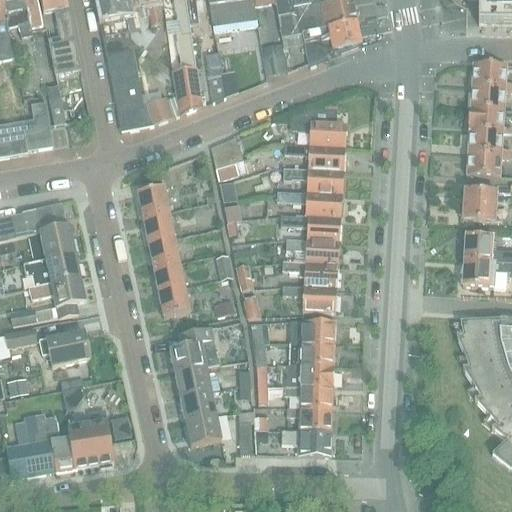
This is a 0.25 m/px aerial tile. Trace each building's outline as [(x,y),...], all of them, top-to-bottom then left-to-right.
[(34,0),(0,0),(0,1),(6,32),(18,29),(21,41),(32,39),(31,34),(30,35),(29,30),(42,28),(37,6),(36,6),(34,0)] [(55,77),(80,72),(66,0),(40,0),(43,15),(55,13),(60,40),(48,42),(55,77)] [(102,26),(108,58),(133,53),(123,0),(94,0),(101,27),(102,26)] [(156,0),(129,0),(134,20),(150,17),(152,28),(161,27),(157,6),(158,6),(156,0)] [(185,0),(176,0),(179,20),(182,37),(176,38),(181,73),(172,74),(179,119),(202,110),(191,36),(190,29),(187,11),(185,0)] [(185,0),(187,11),(190,29),(199,28),(195,1),(202,0),(185,0)] [(252,0),(208,0),(213,35),(256,29),(254,15),(252,0)] [(274,0),(252,0),(254,15),(253,8),(268,6),(275,5),(277,19),(278,19),(274,0)] [(274,0),(278,19),(281,39),(301,35),(356,24),(351,0),(274,0)] [(511,0),(478,0),(478,27),(511,27),(511,0)] [(0,64),(12,62),(6,32),(0,1),(0,64)] [(360,49),(356,24),(301,35),(304,47),(307,67),(321,62),(332,54),(360,49)] [(282,49),(262,52),(266,80),(286,77),(282,49)] [(133,53),(108,58),(122,134),(151,129),(146,108),(153,128),(172,121),(165,101),(143,109),(133,53)] [(472,67),(471,90),(511,92),(511,87),(505,87),(506,69),(472,67)] [(207,70),(208,79),(212,106),(225,101),(220,68),(207,70)] [(54,127),(65,125),(57,88),(46,90),(54,127)] [(469,111),(468,112),(503,114),(504,97),(511,97),(511,92),(471,90),(470,111),(469,111)] [(0,161),(53,153),(47,112),(45,105),(31,107),(32,114),(33,123),(0,128),(0,161)] [(309,134),(309,149),(344,152),(346,128),(335,127),(336,112),(311,111),(290,119),(289,133),(309,134)] [(468,112),(467,134),(511,136),(511,132),(502,131),(503,114),(468,112)] [(511,136),(467,134),(467,135),(469,135),(468,156),(510,158),(510,154),(501,153),(502,137),(511,137),(511,136)] [(234,141),(221,146),(230,168),(235,167),(243,164),(234,141)] [(221,146),(210,151),(215,172),(230,168),(221,146)] [(285,148),(285,153),(284,159),(308,159),(307,173),(343,175),(344,152),(309,149),(285,148)] [(510,158),(468,156),(467,179),(499,180),(500,163),(510,164),(510,158)] [(230,168),(215,172),(218,185),(238,179),(235,167),(230,168)] [(306,197),(282,196),(306,197),(342,199),(343,175),(307,173),(284,172),(283,183),(306,184),(306,197)] [(219,189),(222,207),(236,204),(233,186),(219,189)] [(137,196),(143,222),(169,217),(164,191),(137,196)] [(511,207),(511,196),(495,195),(463,193),(462,222),(493,224),(495,206),(511,207)] [(306,197),(282,196),(277,195),(276,206),(305,207),(304,220),(340,222),(342,199),(306,197)] [(45,263),(24,268),(75,257),(68,229),(66,229),(61,206),(21,215),(21,216),(0,220),(0,244),(39,236),(45,263)] [(223,211),(226,226),(234,224),(240,222),(237,208),(223,211)] [(169,217),(143,222),(148,247),(174,241),(169,217)] [(304,220),(291,220),(282,220),(282,230),(307,231),(306,244),(339,246),(340,222),(304,220)] [(234,224),(226,226),(229,240),(237,238),(234,224)] [(465,238),(463,264),(511,267),(511,255),(491,255),(492,240),(465,238)] [(174,241),(148,247),(153,271),(179,266),(174,241)] [(306,244),(290,243),(285,243),(285,254),(306,254),(305,267),(337,269),(339,246),(306,244)] [(232,256),(235,269),(255,265),(252,252),(232,256)] [(75,257),(24,268),(27,279),(33,278),(35,291),(80,281),(75,257)] [(220,283),(231,281),(227,260),(216,263),(220,283)] [(511,267),(463,264),(462,290),(492,292),(493,276),(510,277),(510,282),(511,281),(511,267)] [(179,266),(153,271),(158,296),(184,290),(179,266)] [(305,267),(289,266),(284,266),(283,276),(299,277),(299,282),(303,282),(303,290),(336,292),(337,269),(305,267)] [(235,271),(240,295),(254,292),(249,269),(235,271)] [(80,281),(35,291),(29,293),(32,305),(54,300),(59,322),(79,317),(76,307),(86,305),(80,281)] [(303,299),(302,314),(335,316),(336,292),(303,290),(282,289),(282,298),(303,299)] [(184,290),(158,296),(163,321),(190,316),(184,290)] [(246,322),(260,322),(256,302),(242,305),(246,322)] [(14,330),(36,325),(33,313),(11,319),(14,330)] [(511,318),(505,334),(500,334),(500,323),(459,325),(462,338),(457,338),(456,339),(468,370),(463,371),(462,372),(480,400),(475,402),(474,403),(496,428),(491,430),(491,431),(511,447),(511,318)] [(290,323),(289,347),(333,348),(334,325),(290,323)] [(250,328),(253,349),(263,347),(260,327),(250,328)] [(170,352),(175,377),(206,372),(206,371),(218,368),(210,332),(179,338),(181,350),(170,352)] [(9,353),(36,346),(33,333),(6,339),(9,353)] [(53,370),(90,363),(85,335),(40,344),(43,359),(51,358),(53,370)] [(289,368),(276,367),(333,370),(333,348),(289,347),(290,347),(289,368)] [(333,370),(276,367),(276,377),(287,378),(287,390),(332,392),(333,370)] [(264,368),(256,368),(257,377),(257,390),(266,390),(264,368)] [(206,372),(175,377),(180,402),(211,395),(220,393),(219,385),(209,387),(206,372)] [(246,376),(238,376),(238,389),(247,389),(247,387),(246,376)] [(62,405),(85,400),(83,388),(60,393),(62,405)] [(248,403),(247,389),(238,389),(238,403),(248,403)] [(266,390),(257,390),(257,407),(267,407),(266,390)] [(282,398),(287,399),(299,399),(299,412),(331,412),(332,392),(287,390),(282,390),(282,398)] [(211,395),(180,402),(185,426),(216,419),(211,395)] [(299,413),(286,412),(286,421),(298,421),(298,434),(331,435),(331,412),(299,412),(299,413)] [(67,429),(69,441),(74,472),(99,468),(100,471),(113,469),(112,466),(114,465),(105,413),(88,416),(90,425),(67,429)] [(5,451),(10,483),(50,476),(49,470),(54,469),(55,475),(74,472),(69,441),(59,443),(55,420),(45,422),(44,417),(24,420),(28,447),(5,451)] [(216,419),(185,426),(190,451),(221,444),(216,419)] [(269,420),(255,421),(255,433),(269,434),(269,420)] [(239,459),(253,458),(251,426),(238,427),(239,459)] [(270,452),(269,434),(255,433),(256,458),(268,457),(270,452)] [(281,434),(281,443),(281,447),(298,448),(298,459),(330,460),(331,435),(298,434),(298,435),(281,434)]
